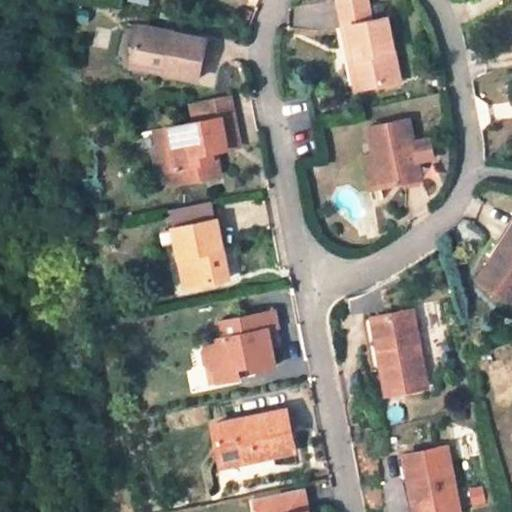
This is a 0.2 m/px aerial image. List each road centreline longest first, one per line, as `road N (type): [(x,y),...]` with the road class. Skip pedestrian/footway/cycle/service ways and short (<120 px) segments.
road 1 (residential): [(306,282),(263,58),(276,0)]
road 2 (residential): [(349,511),(306,282)]
road 3 (residential): [(468,170),(454,205),(425,230),(379,259),(306,282)]
road 4 (residential): [(430,0),(444,20),(468,170)]
